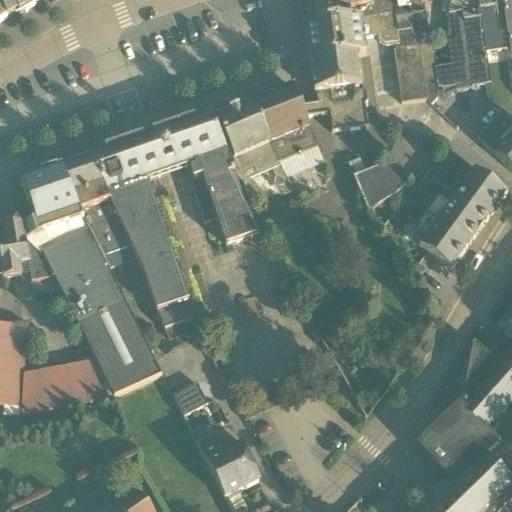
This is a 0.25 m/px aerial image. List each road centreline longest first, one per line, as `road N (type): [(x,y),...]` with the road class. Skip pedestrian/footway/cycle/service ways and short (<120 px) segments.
road 1 (unknown): [(267,0),(269,69),(248,99),(156,140),(38,159),(0,152)]
road 2 (residential): [(305,511),(400,421),(511,232)]
